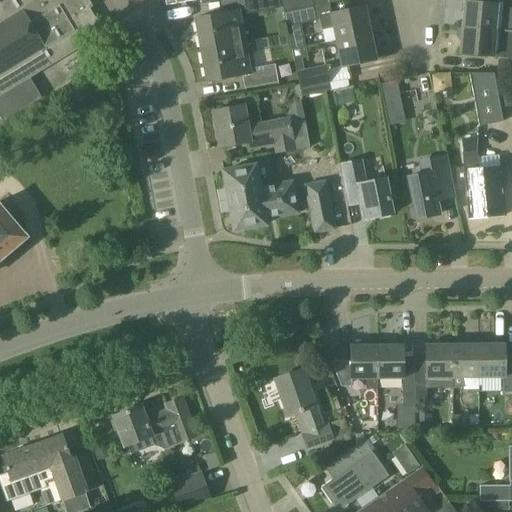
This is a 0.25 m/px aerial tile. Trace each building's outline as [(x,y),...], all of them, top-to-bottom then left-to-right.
[(0,0),(0,92),(81,42),(81,43),(105,28),(98,17),(95,19),(88,8),(91,6),(87,0),(0,0)] [(243,0),(247,15),(278,10),(276,0),(243,0)] [(280,0),(284,13),(313,7),(311,0),(280,0)] [(464,1),(461,28),(511,32),(511,0),(503,0),(503,5),(464,1)] [(313,7),(284,13),(292,50),(305,48),(299,24),(320,20),(322,30),(334,28),(337,41),(369,34),(363,8),(332,14),(330,4),(313,7)] [(196,19),(202,51),(244,43),(238,12),(196,19)] [(498,57),(496,74),(511,73),(511,32),(461,28),(459,53),(498,57)] [(375,60),(372,50),(375,47),(373,36),(369,34),(337,41),(343,67),(375,60)] [(244,43),(202,51),(207,82),(243,76),(246,90),(279,84),(275,65),(249,70),(244,43)] [(331,82),(327,65),(296,71),(300,89),(331,82)] [(503,121),(500,108),(494,73),(469,73),(479,126),(503,121)] [(511,73),(496,74),(494,73),(500,108),(511,105),(511,73)] [(388,124),(403,122),(398,81),(383,83),(388,124)] [(310,148),(305,124),(300,99),(292,100),(286,111),(287,119),(259,124),(258,115),(245,117),(243,106),(212,111),(218,147),(248,141),(250,149),(273,145),(275,154),(310,148)] [(505,214),(500,167),(479,169),(477,152),(462,153),(469,218),(505,214)] [(453,195),(446,157),(420,162),(422,175),(407,178),(416,220),(439,215),(436,198),(453,195)] [(363,219),(377,216),(379,218),(388,216),(389,214),(392,214),(385,179),(365,183),(361,161),(338,165),(346,206),(360,204),(363,219)] [(256,230),(255,227),(265,225),(264,219),(296,213),(290,184),(259,190),(254,166),(223,172),(226,190),(222,191),(226,212),(230,211),(234,231),(243,229),(244,232),(256,230)] [(336,230),(326,180),(304,184),(314,234),(336,230)] [(0,258),(12,248),(17,249),(22,244),(23,239),(26,236),(0,205),(0,258)] [(353,340),(353,346),(351,346),(351,361),(332,361),(341,385),(351,385),(351,378),(376,378),(376,345),(366,345),(366,340),(353,340)] [(452,377),(451,344),(426,344),(426,360),(413,360),(414,385),(427,385),(427,377),(452,377)] [(451,344),(452,377),(452,387),(462,387),(462,377),(478,377),(477,344),(451,344)] [(477,344),(478,377),(503,377),(503,385),(511,385),(511,360),(503,361),(503,344),(477,344)] [(376,345),(376,378),(403,378),(404,406),(414,406),(414,385),(413,360),(402,360),(402,345),(376,345)] [(333,439),(328,424),(323,426),(316,406),(313,407),(300,370),(274,379),(288,416),(295,414),(308,448),(333,439)] [(128,445),(131,453),(155,444),(163,448),(195,436),(182,399),(164,405),(166,410),(144,419),(140,406),(112,417),(123,446),(128,445)] [(60,435),(29,447),(34,459),(33,460),(37,471),(49,467),(53,476),(62,500),(98,487),(85,454),(69,460),(60,435)] [(324,485),(341,509),(381,481),(365,458),(371,454),(362,441),(330,464),(338,475),(324,485)] [(400,477),(419,466),(406,442),(387,453),(400,477)] [(480,501),(511,501),(511,446),(510,446),(510,485),(479,485),(480,501)] [(34,459),(29,447),(3,456),(9,472),(0,475),(0,483),(6,501),(45,487),(51,504),(62,500),(53,476),(49,467),(37,471),(33,460),(34,459)] [(423,469),(404,482),(365,510),(366,511),(425,511),(415,497),(433,484),(423,469)] [(171,483),(180,507),(209,497),(200,472),(171,483)] [(69,498),(71,510),(86,507),(84,495),(69,498)]
